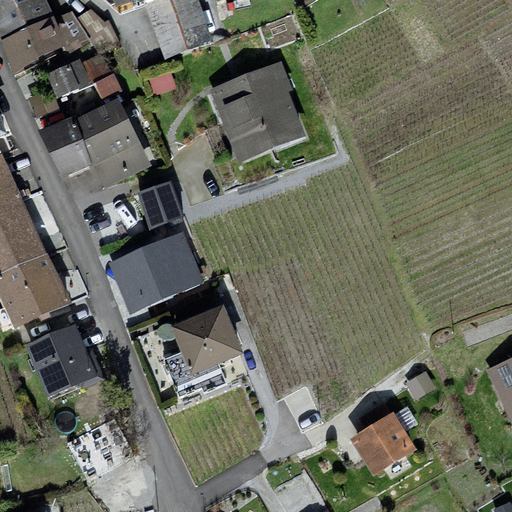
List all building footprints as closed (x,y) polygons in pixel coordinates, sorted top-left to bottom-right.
[(37,0),(1,0),(0,1),(0,43),(47,20),(37,0)] [(149,0),(98,0),(113,12),(149,0)] [(207,46),(191,0),(169,0),(142,9),(160,62),(207,46)] [(60,49),(47,20),(0,43),(0,50),(11,76),(60,49)] [(107,49),(49,69),(58,94),(116,73),(107,49)] [(274,66),(207,92),(235,165),(302,140),(274,66)] [(102,95),(124,86),(118,72),(96,81),(102,95)] [(44,127),(67,117),(54,87),(31,97),(44,127)] [(112,100),(34,134),(56,184),(89,170),(99,191),(143,171),(112,100)] [(0,162),(0,309),(8,328),(63,304),(0,162)] [(180,222),(168,184),(134,196),(146,233),(180,222)] [(178,237),(107,266),(128,316),(199,287),(178,237)] [(215,309),(165,331),(186,379),(236,357),(215,309)] [(70,328),(21,350),(45,403),(94,381),(70,328)] [(511,360),(483,374),(511,434),(511,433),(511,360)] [(366,429),(351,438),(374,475),(416,449),(387,402),(359,419),(366,429)]
